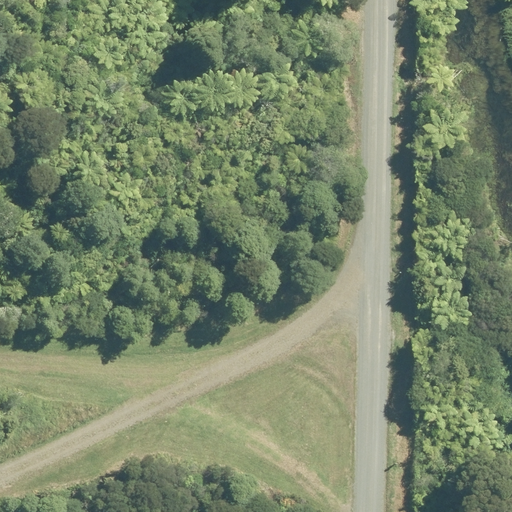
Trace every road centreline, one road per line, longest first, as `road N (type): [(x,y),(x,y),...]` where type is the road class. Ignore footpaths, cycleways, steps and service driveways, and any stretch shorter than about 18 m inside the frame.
road 1 (track): [(366,243),(321,307),(214,382),(0,480)]
road 2 (track): [(0,355),(193,392)]
